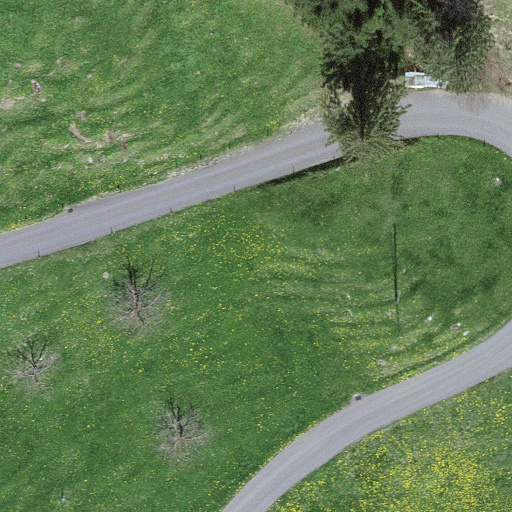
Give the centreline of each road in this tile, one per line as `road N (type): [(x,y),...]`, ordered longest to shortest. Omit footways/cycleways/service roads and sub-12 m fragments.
road 1 (unclassified): [(511,131),(475,116),(405,120),(0,250)]
road 2 (unclassified): [(243,511),(347,426),(511,343)]
